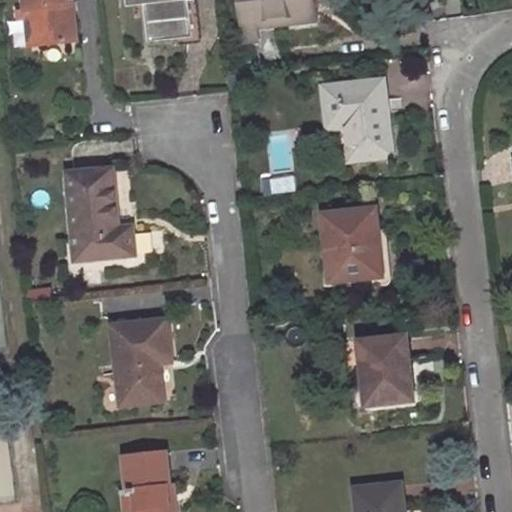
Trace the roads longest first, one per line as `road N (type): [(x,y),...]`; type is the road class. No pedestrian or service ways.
road 1 (residential): [(511,30),(468,58),(458,106),(502,511)]
road 2 (residential): [(204,112),(248,511)]
